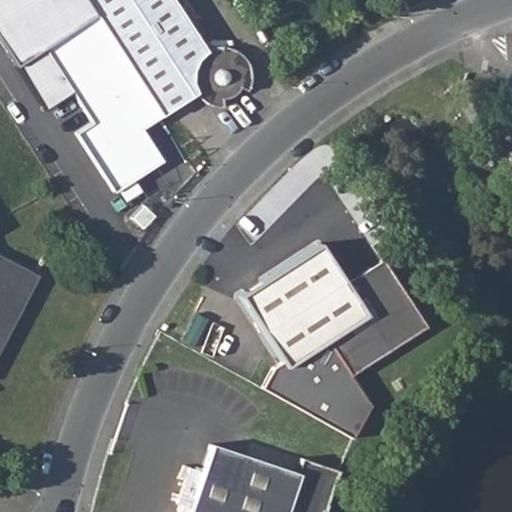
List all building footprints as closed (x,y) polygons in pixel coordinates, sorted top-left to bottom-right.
[(0,0),(0,47),(44,112),(72,94),(89,119),(72,130),(113,189),(159,159),(138,128),(156,115),(78,0),(0,0)] [(78,0),(156,115),(193,93),(196,96),(202,102),(207,104),(217,106),(221,106),(221,98),(228,97),(235,93),(239,87),(247,90),(248,88),(249,84),(250,79),(250,72),(249,67),(246,61),(242,55),(237,51),(233,48),(228,46),(224,45),(218,45),(210,46),(204,48),(173,0),(78,0)] [(318,242),(245,290),(238,294),(281,360),(271,367),(260,387),(311,416),(350,437),(368,404),(349,374),(424,324),(389,270),(384,274),(374,272),(369,265),(344,281),(318,242)] [(0,345),(37,274),(0,254),(0,345)] [(318,511),(319,510),(322,510),(336,468),(299,456),(294,470),(208,441),(184,511),(318,511)]
